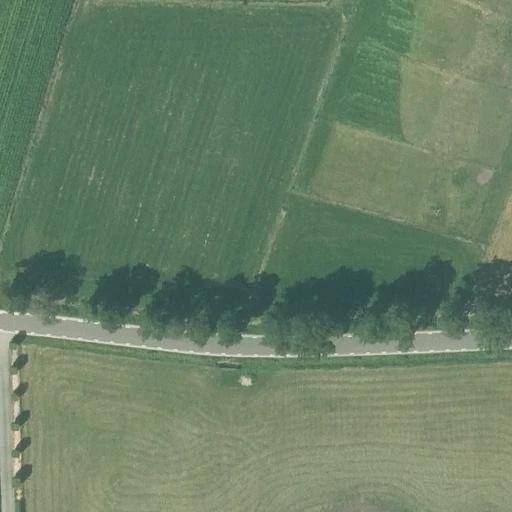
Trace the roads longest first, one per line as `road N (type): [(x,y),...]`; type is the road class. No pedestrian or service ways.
road 1 (unclassified): [(511,335),(167,340),(0,320)]
road 2 (unknown): [(3,320),(0,511)]
